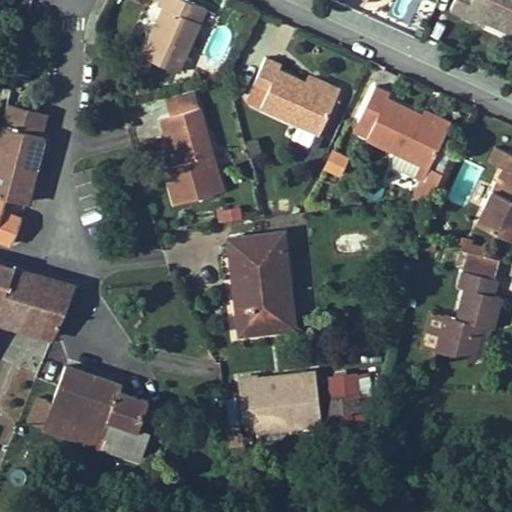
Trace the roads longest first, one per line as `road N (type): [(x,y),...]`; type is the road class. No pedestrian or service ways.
road 1 (residential): [(143,260),(70,256),(55,218),(74,0)]
road 2 (residential): [(287,0),(511,98)]
